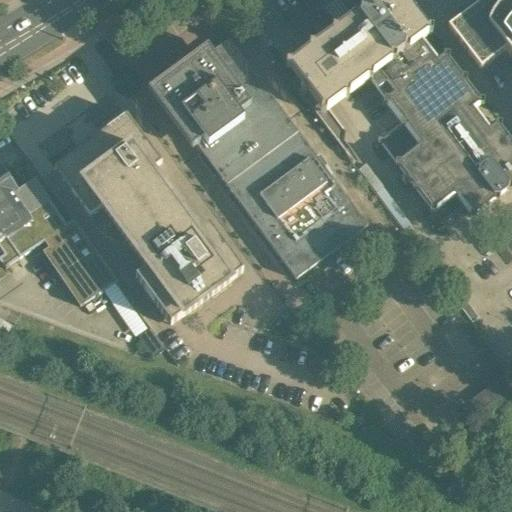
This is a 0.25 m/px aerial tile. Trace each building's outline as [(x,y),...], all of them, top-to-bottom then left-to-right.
[(403,0),(376,0),(310,50),(287,67),(296,79),(293,78),(290,81),(353,165),(359,161),(344,142),(345,135),(346,135),(328,110),(369,79),(403,125),(379,142),(432,212),(455,194),(473,218),(511,187),(511,143),(498,125),(489,132),(472,110),(481,103),(446,56),(437,63),(420,41),(429,34),(403,0)] [(511,0),(485,0),(447,28),(480,71),(506,52),(511,59),(511,0)] [(191,151),(196,147),(295,281),(368,228),(229,40),(210,53),(207,49),(148,92),(191,151)] [(126,116),(54,169),(89,217),(101,208),(147,270),(134,279),(170,327),(242,274),(207,226),(195,235),(149,173),(161,164),(126,116)] [(116,283),(72,221),(66,226),(35,180),(12,196),(7,189),(9,187),(0,173),(0,261),(6,271),(8,269),(7,267),(44,243),(48,249),(42,253),(80,308),(116,283)] [(413,233),(407,238),(412,244),(418,239),(413,233)] [(412,244),(416,251),(423,246),(418,239),(412,244)] [(421,257),(427,252),(423,246),(416,251),(421,257)] [(427,252),(421,257),(426,263),(432,259),(427,252)] [(426,263),(431,270),(437,265),(432,259),(426,263)] [(0,261),(0,280),(9,274),(6,271),(0,261)] [(436,276),(442,271),(437,265),(431,270),(436,276)] [(441,282),(447,278),(442,271),(436,276),(441,282)] [(445,289),(452,284),(447,278),(441,282),(445,289)] [(450,295),(456,290),(452,284),(445,289),(450,295)] [(455,302),(461,297),(456,290),(450,295),(455,302)] [(466,303),(461,297),(455,302),(460,308),(466,303)] [(466,303),(460,308),(465,314),(471,310),(466,303)] [(471,310),(465,314),(469,321),(476,316),(471,310)] [(475,328),(481,323),(476,316),(469,321),(475,328)] [(140,341),(153,358),(164,350),(152,332),(140,341)] [(495,383),(510,403),(511,401),(511,392),(492,364),(476,376),(486,389),(495,383)] [(495,383),(486,389),(472,400),(489,423),(510,403),(495,383)] [(360,415),(353,419),(357,425),(364,421),(360,415)]
